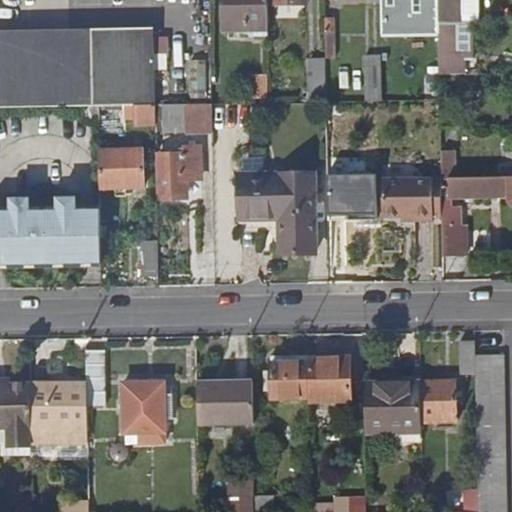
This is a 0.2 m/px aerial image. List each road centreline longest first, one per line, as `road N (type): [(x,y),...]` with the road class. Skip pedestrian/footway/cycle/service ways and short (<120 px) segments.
road 1 (residential): [(0,313),(511,304)]
road 2 (unknown): [(502,304),(507,511)]
